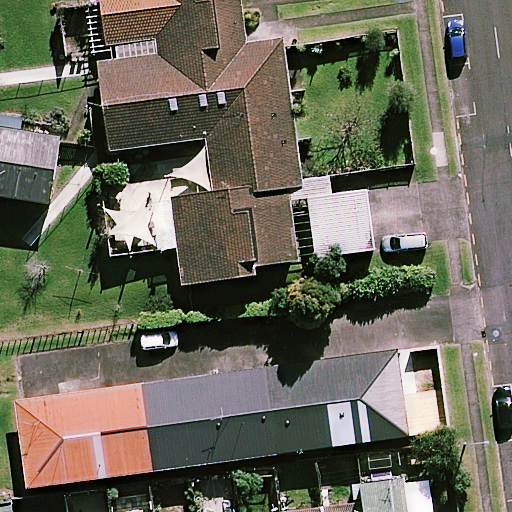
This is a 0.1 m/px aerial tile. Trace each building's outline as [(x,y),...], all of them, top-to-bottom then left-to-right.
[(106,0),(113,51),(163,44),(166,62),(104,70),(116,159),(214,146),(221,200),(177,206),(189,294),(263,284),(262,276),(305,270),(295,198),(310,195),(289,44),(254,49),(246,0),(106,0)] [(0,202),(56,212),(67,144),(0,133),(0,202)] [(371,252),(365,191),(308,197),(314,257),(371,252)] [(404,355),(276,372),(288,461),(416,444),(404,355)] [(276,372),(148,388),(160,478),(288,461),(276,372)] [(148,388),(19,405),(31,494),(160,478),(148,388)] [(409,511),(407,488),(365,494),(367,511),(409,511)]
